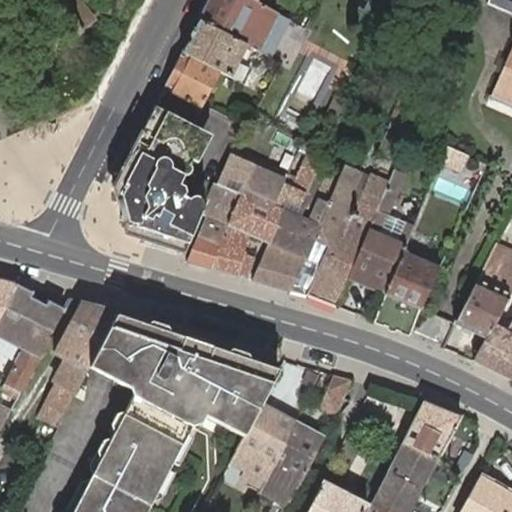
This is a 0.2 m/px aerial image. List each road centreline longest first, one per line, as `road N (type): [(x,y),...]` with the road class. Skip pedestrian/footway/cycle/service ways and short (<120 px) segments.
road 1 (secondary): [(511,413),(363,346),(44,253)]
road 2 (residential): [(172,0),(44,253)]
